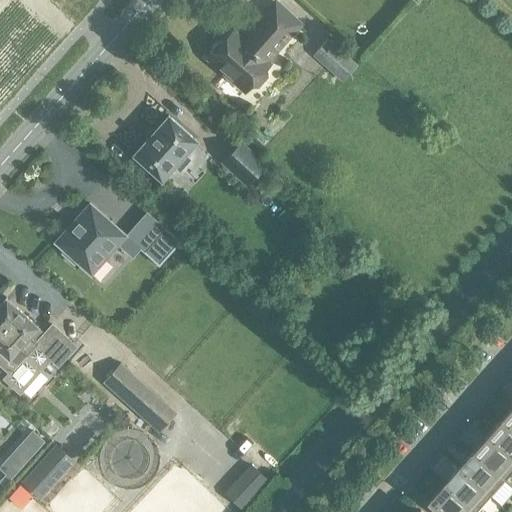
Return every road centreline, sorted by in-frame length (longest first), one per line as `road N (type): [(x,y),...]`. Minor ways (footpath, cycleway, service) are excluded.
road 1 (tertiary): [(0,166),(148,0)]
road 2 (residential): [(365,511),(511,347)]
